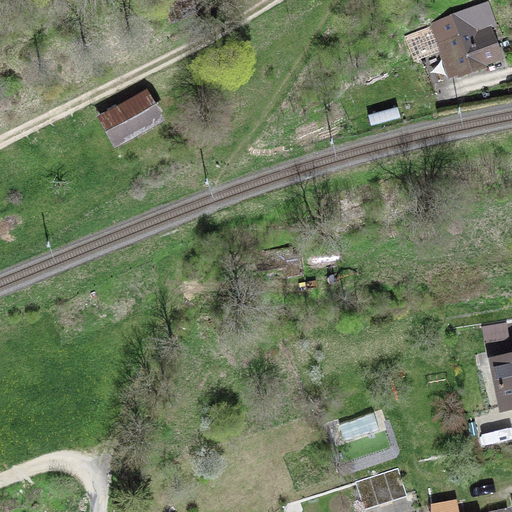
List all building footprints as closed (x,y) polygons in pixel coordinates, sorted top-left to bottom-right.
[(489,25),(492,24),(487,5),(434,30),(451,76),(459,73),(460,75),(481,67),(481,65),(499,58),(488,28),(490,27),(489,25)] [(147,93),(97,121),(115,153),(165,125),(147,93)] [(502,407),(500,408),(511,405),(511,358),(493,362),(502,407)] [(355,482),(364,510),(407,496),(398,468),(355,482)] [(431,506),(431,511),(456,511),(455,502),(431,506)]
